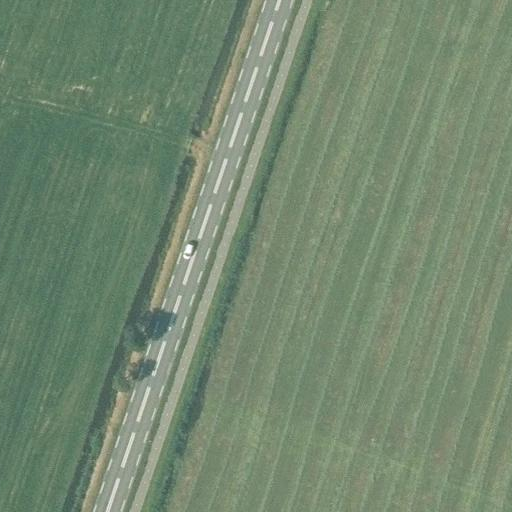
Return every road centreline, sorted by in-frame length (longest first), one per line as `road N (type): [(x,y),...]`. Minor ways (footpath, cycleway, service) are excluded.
road 1 (secondary): [(109,511),(285,0)]
road 2 (track): [(232,156),(0,91)]
